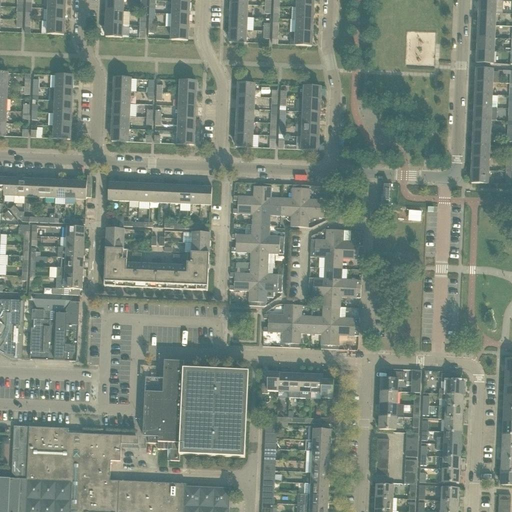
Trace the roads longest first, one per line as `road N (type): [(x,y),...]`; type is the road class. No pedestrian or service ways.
road 1 (residential): [(332,172),(329,0)]
road 2 (residential): [(217,167),(222,83),(201,34),(202,0)]
road 3 (residential): [(455,170),(464,0)]
road 4 (residential): [(93,159),(97,77),(78,38),(78,0)]
road 5 (residential): [(358,511),(364,361)]
road 6 (residential): [(474,511),(473,365)]
road 7 (residential): [(221,355),(364,361)]
road 8 (residential): [(92,293),(101,160)]
road 9 (residential): [(222,298),(226,167)]
